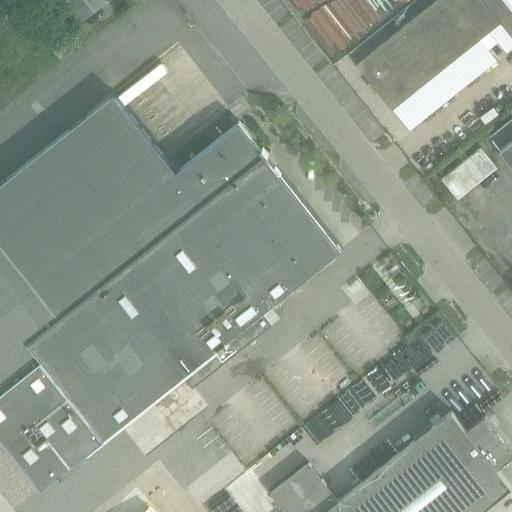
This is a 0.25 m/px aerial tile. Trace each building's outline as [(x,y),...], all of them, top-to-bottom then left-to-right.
[(65,0),(82,21),(107,0),(65,0)] [(353,0),(381,31),(415,0),(353,0)] [(511,0),(435,0),(356,63),(392,109),(501,22),(511,36),(511,0)] [(324,15),(315,23),(343,54),(353,45),(324,15)] [(70,38),(53,51),(59,59),(76,46),(70,38)] [(0,433),(42,485),(104,437),(182,374),(192,387),(272,324),(262,311),(340,249),(290,185),(266,156),(268,154),(262,147),(261,149),(239,121),(176,171),(114,92),(0,182),(0,433)] [(511,118),(489,137),(511,164),(511,118)] [(457,198),(497,166),(481,147),(442,179),(457,198)] [(466,429),(451,410),(339,499),(309,462),(270,492),(285,511),(479,511),(511,486),(497,468),(511,455),(511,447),(485,414),(466,429)]
